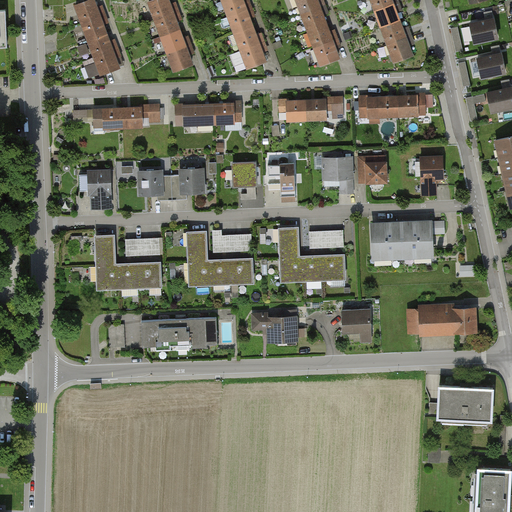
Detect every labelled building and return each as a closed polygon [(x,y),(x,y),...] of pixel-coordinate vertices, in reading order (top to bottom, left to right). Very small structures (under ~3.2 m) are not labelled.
[(89,0),(76,5),(101,74),(119,67),(116,58),(113,49),(109,40),(106,31),(103,23),(100,14),(97,5),(94,0),(89,0)] [(151,0),(149,1),(174,71),(192,64),(189,56),(186,48),(182,39),(179,30),(176,22),(173,12),(170,3),(168,0),(151,0)] [(223,0),(248,68),(266,61),(262,50),(260,43),(256,34),(253,25),(250,16),(247,8),(243,0),(223,0)] [(297,0),(320,63),(339,57),(335,47),(332,39),(329,30),(326,21),(323,12),(320,3),(318,0),(297,0)] [(372,0),(395,61),(412,55),(408,44),(406,37),(402,28),(399,20),(396,12),(393,2),(392,0),(372,0)] [(493,18),(465,24),(470,47),(498,41),(493,18)] [(459,28),(452,29),(456,53),(464,51),(459,28)] [(501,52),(473,58),(478,83),(506,77),(501,52)] [(466,63),(459,64),(464,88),(471,86),(466,63)] [(511,90),(511,89),(488,93),(492,115),(511,111),(511,90)] [(485,95),(466,99),(471,122),(479,121),(475,105),(487,102),(485,95)] [(387,97),(360,98),(361,117),(426,114),(425,96),(408,96),(387,97)] [(294,100),(281,101),(282,112),(288,112),(289,120),(326,118),(326,110),(334,109),(334,118),(345,117),(344,98),(318,99),(294,100)] [(200,104),(177,105),(177,125),(242,122),(241,102),(225,103),(200,104)] [(140,105),(140,108),(109,109),(74,110),(74,118),(94,117),(95,128),(142,126),(142,118),(149,118),(149,122),(159,121),(159,107),(149,108),(149,104),(144,105),(140,105)] [(511,136),(497,140),(511,208),(511,136)] [(385,156),(356,157),(357,186),(387,185),(385,156)] [(442,156),(417,157),(419,197),(435,196),(434,181),(443,180),(442,156)] [(351,158),(320,160),(321,182),(338,181),(339,195),(353,195),(351,158)] [(255,163),(230,164),(231,189),(256,188),(255,163)] [(294,165),(266,166),(267,190),(279,190),(280,204),(296,203),(294,165)] [(202,169),(177,170),(178,195),(203,194),(202,169)] [(110,171),(84,172),(86,210),(111,209),(110,171)] [(161,171),(136,172),(137,197),(162,196),(161,171)] [(434,221),(435,244),(446,244),(445,220),(434,221)] [(430,222),(368,225),(370,261),(431,259),(430,222)] [(281,229),(283,280),(345,277),(344,255),(333,256),(314,257),(301,257),(297,257),(296,235),(296,229),(281,229)] [(213,253),(250,252),(250,235),(221,237),(221,231),(212,232),(213,253)] [(205,232),(188,233),(190,284),(254,281),(253,259),(242,260),(222,260),(209,261),(206,261),(205,239),(205,232)] [(343,232),(309,233),(310,251),(344,249),(343,232)] [(111,236),(97,236),(99,288),(161,285),(160,262),(150,263),(130,264),(116,264),(112,264),(112,244),(111,236)] [(158,239),(124,240),(125,258),(159,256),(158,239)] [(449,305),(417,306),(417,311),(406,311),(406,333),(418,333),(418,337),(475,335),(474,309),(449,309),(449,305)] [(368,309),(340,310),(341,336),(357,335),(357,344),(369,343),(368,309)] [(296,317),(268,318),(268,311),(250,312),(251,331),(265,330),(266,344),(296,343),(296,317)] [(216,320),(139,322),(140,347),(217,346),(216,320)] [(124,324),(108,326),(109,350),(126,349),(124,324)] [(495,388),(439,384),(437,417),(493,421),(495,388)] [(506,511),(508,469),(474,468),(472,511),(506,511)]
